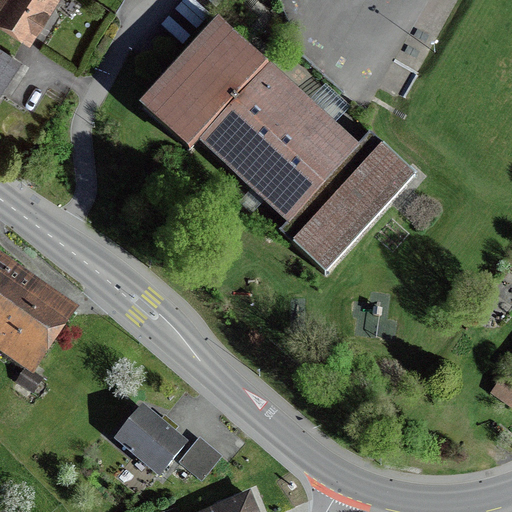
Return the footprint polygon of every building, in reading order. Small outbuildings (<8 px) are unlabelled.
[(1,0),(0,3),(0,17),(27,35),(49,0),(1,0)] [(319,119),(216,27),(142,109),(188,151),(198,140),(289,224),(279,234),(278,235),(323,276),(324,275),(412,178),(413,179),(414,177),(368,136),(367,137),(354,152),(319,119)] [(0,89),(14,68),(0,58),(0,89)] [(16,281),(22,272),(0,256),(0,342),(30,363),(63,314),(49,304),(34,293),(27,288),(16,281)] [(29,376),(24,372),(23,372),(10,392),(30,406),(35,398),(30,395),(39,383),(29,376)] [(498,388),(492,396),(508,407),(511,401),(511,385),(506,394),(498,388)] [(163,418),(156,426),(140,412),(116,441),(158,476),(182,448),(166,434),(173,426),(163,418)] [(200,482),(210,470),(188,452),(178,464),(200,482)] [(252,511),(247,498),(211,511),(252,511)]
